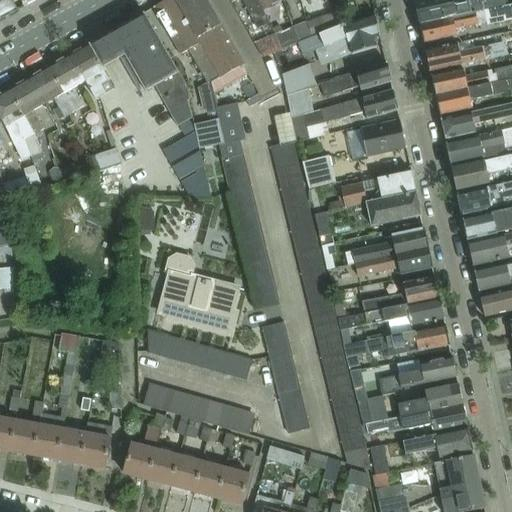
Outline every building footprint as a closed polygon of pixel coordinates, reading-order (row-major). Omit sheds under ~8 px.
[(0,0),(0,18),(16,10),(10,0),(0,0)] [(218,78),(209,62),(174,0),(167,0),(153,8),(179,56),(190,49),(209,83),(218,78)] [(204,0),(174,0),(197,40),(220,27),(206,3),(204,0)] [(255,0),(228,0),(230,4),(237,0),(240,0),(251,22),(263,15),(255,0)] [(368,0),(355,0),(354,0),(361,20),(373,17),(370,6),(368,0)] [(482,10),(504,5),(502,0),(465,0),(451,3),(450,0),(419,0),(413,2),(418,25),(482,11),(482,10)] [(484,22),(482,11),(418,25),(422,43),(455,36),(453,29),(484,22)] [(143,14),(111,32),(121,52),(124,56),(144,93),(154,87),(177,127),(191,119),(186,90),(143,14)] [(272,54),(281,50),(274,37),(263,15),(251,22),(256,31),(247,35),(253,45),(260,58),(272,54)] [(376,50),(373,39),(379,37),(374,16),(373,17),(361,20),(341,26),(326,32),(321,34),(311,38),(297,43),(302,56),(330,45),(333,53),(349,46),(353,57),(376,50)] [(321,17),(306,24),(311,38),(321,34),(326,32),(321,17)] [(306,24),(292,29),(297,43),(311,38),(306,24)] [(220,27),(197,40),(209,62),(218,78),(219,81),(243,68),(220,27)] [(296,44),(297,43),(292,29),(274,37),(281,50),(296,44)] [(124,56),(121,52),(111,32),(88,45),(102,69),(124,56)] [(429,72),(499,56),(497,48),(496,43),(484,46),(458,52),(456,43),(424,50),(429,72)] [(114,90),(103,72),(102,69),(88,45),(69,56),(66,58),(73,70),(77,68),(84,82),(95,101),(114,90)] [(73,70),(66,58),(48,68),(73,113),(83,107),(73,89),(84,82),(77,68),(73,70)] [(434,96),(506,80),(511,78),(511,65),(492,71),(493,75),(491,75),(490,71),(463,77),(461,69),(430,76),(434,96)] [(310,66),(281,74),(286,95),(316,86),(310,66)] [(390,83),(386,66),(319,86),(322,98),(359,88),(360,92),(390,83)] [(73,113),(48,68),(30,79),(26,80),(33,93),(37,91),(44,105),(53,100),(58,108),(52,111),(58,121),(73,113)] [(33,93),(26,80),(8,91),(31,133),(23,137),(29,157),(40,153),(34,135),(43,130),(33,111),(44,105),(37,91),(33,93)] [(508,91),(506,80),(434,96),(438,116),(470,109),(468,100),(495,94),(508,91)] [(314,112),(309,89),(286,96),(291,119),(314,112)] [(31,133),(8,91),(0,95),(0,119),(4,127),(13,122),(22,138),(23,137),(31,133)] [(391,91),(319,111),(323,124),(363,113),(365,120),(396,111),(391,91)] [(511,120),(511,102),(439,119),(444,140),(474,133),(472,125),(497,119),(498,124),(511,120)] [(236,117),(233,105),(215,110),(217,121),(236,117)] [(323,124),(319,111),(314,112),(291,119),(296,141),(307,139),(305,129),(323,124)] [(238,129),(236,117),(217,121),(220,133),(238,129)] [(222,144),(220,133),(217,121),(193,127),(195,134),(198,148),(199,150),(218,146),(222,144)] [(365,158),(405,149),(399,121),(359,130),(365,158)] [(511,145),(511,128),(444,144),(449,166),(482,158),(481,153),(511,145)] [(241,140),(238,129),(220,133),(222,144),(238,141),(241,140)] [(195,134),(163,152),(170,165),(198,148),(195,134)] [(238,141),(222,144),(218,146),(221,160),(242,155),(238,141)] [(293,154),(291,144),(272,149),(272,148),(270,148),(272,159),(293,154)] [(120,164),(115,150),(96,156),(100,169),(100,170),(120,164)] [(199,151),(171,168),(178,180),(194,170),(203,166),(199,151)] [(296,165),(293,154),(272,159),(275,170),(296,165)] [(302,160),(308,188),(336,182),(330,154),(302,160)] [(245,166),(242,155),(221,160),(224,171),(245,166)] [(100,169),(96,156),(77,162),(81,175),(100,169)] [(511,167),(511,166),(510,156),(450,170),(455,191),(488,183),(485,174),(511,167)] [(299,175),(296,165),(275,170),(277,181),(299,175)] [(77,166),(68,168),(59,171),(62,182),(80,176),(77,166)] [(196,174),(181,183),(189,198),(194,198),(210,199),(211,198),(203,166),(194,170),(196,174)] [(247,176),(245,166),(224,171),(226,181),(247,176)] [(62,182),(59,171),(58,168),(49,171),(53,184),(62,182)] [(414,193),(410,173),(376,180),(378,189),(363,192),(361,185),(340,189),(344,209),(414,193)] [(301,186),(299,175),(277,181),(280,191),(301,186)] [(250,187),(247,176),(226,181),(229,192),(250,187)] [(29,193),(25,178),(25,177),(2,184),(7,200),(29,193)] [(511,195),(511,181),(456,194),(461,216),(507,205),(506,197),(511,195)] [(304,196),(301,186),(280,191),(282,201),(304,196)] [(252,197),(250,187),(229,192),(231,202),(252,197)] [(31,193),(6,200),(8,211),(33,206),(31,193)] [(419,215),(417,204),(414,193),(365,205),(370,228),(420,218),(419,215)] [(306,207),(304,196),(282,201),(285,212),(306,207)] [(255,208),(252,197),(231,202),(234,213),(255,208)] [(132,202),(106,203),(106,214),(132,213),(132,202)] [(33,206),(8,211),(10,222),(36,217),(33,206)] [(309,217),(306,207),(285,212),(287,222),(309,217)] [(257,219),(255,208),(234,213),(236,224),(257,219)] [(511,229),(511,208),(461,220),(466,240),(511,229)] [(132,213),(106,214),(106,226),(132,225),(132,213)] [(325,213),(313,216),(318,237),(330,235),(325,213)] [(36,217),(10,222),(12,231),(12,233),(38,228),(36,217)] [(311,228),(309,217),(287,222),(290,233),(311,228)] [(260,229),(257,219),(236,224),(239,234),(260,229)] [(132,225),(106,226),(107,237),(133,236),(132,225)] [(38,228),(12,233),(14,244),(16,256),(42,254),(40,240),(38,228)] [(314,238),(311,228),(290,233),(293,243),(314,238)] [(262,240),(260,229),(239,234),(241,245),(262,240)] [(345,254),(348,266),(427,250),(423,229),(391,236),(392,244),(345,254)] [(511,233),(467,244),(472,266),(507,258),(511,257),(511,233)] [(133,236),(107,237),(107,249),(133,248),(133,236)] [(316,249),(314,238),(293,243),(295,254),(316,249)] [(265,251),(262,240),(241,245),(244,256),(265,251)] [(133,248),(107,249),(108,260),(134,259),(133,248)] [(319,259),(316,249),(295,254),(298,264),(319,259)] [(427,250),(354,265),(355,271),(356,278),(398,269),(400,276),(431,269),(427,250)] [(158,281),(151,308),(161,311),(161,315),(222,332),(224,325),(219,324),(230,284),(213,279),(212,282),(182,274),(186,261),(182,254),(169,251),(162,255),(159,267),(157,266),(156,268),(163,269),(160,282),(158,281)] [(268,261),(265,251),(244,256),(246,266),(268,261)] [(42,254),(16,256),(17,267),(43,265),(42,254)] [(134,259),(108,260),(108,271),(134,271),(134,259)] [(321,270),(319,259),(298,264),(300,275),(321,270)] [(270,272),(268,261),(246,266),(249,277),(270,272)] [(511,276),(511,261),(473,271),(478,292),(509,285),(508,277),(511,276)] [(43,265),(17,267),(18,279),(44,277),(43,265)] [(324,280),(321,270),(300,275),(303,285),(324,280)] [(134,271),(108,271),(108,283),(135,282),(134,271)] [(273,283),(270,272),(249,277),(252,288),(273,283)] [(44,277),(18,279),(19,290),(45,288),(44,277)] [(8,280),(0,280),(0,301),(9,301),(8,280)] [(326,291),(324,280),(303,285),(305,296),(326,291)] [(403,294),(365,301),(367,314),(438,300),(434,280),(401,287),(403,294)] [(135,282),(108,283),(109,294),(135,293),(135,282)] [(275,293),(273,283),(252,288),(254,298),(275,293)] [(45,288),(19,290),(21,321),(43,324),(46,302),(45,288)] [(511,288),(479,296),(483,317),(511,310),(511,288)] [(329,301),(326,291),(305,296),(308,306),(329,301)] [(135,293),(109,294),(110,310),(111,333),(137,336),(135,293)] [(278,304),(275,293),(254,298),(257,309),(278,304)] [(443,320),(438,300),(367,314),(337,321),(343,347),(351,345),(347,330),(408,318),(410,327),(443,320)] [(332,312),(329,301),(308,306),(310,317),(332,312)] [(46,302),(43,324),(58,326),(61,303),(46,302)] [(61,303),(58,326),(69,327),(72,305),(61,303)] [(72,305),(69,327),(81,329),(83,306),(72,305)] [(83,306),(81,329),(92,330),(95,308),(83,306)] [(95,308),(92,330),(111,333),(110,310),(95,308)] [(334,322),(332,312),(310,317),(313,327),(334,322)] [(337,333),(334,322),(313,327),(315,338),(337,333)] [(262,329),(264,339),(285,334),(283,323),(280,324),(280,325),(262,329)] [(445,326),(367,342),(369,354),(381,352),(382,359),(417,352),(417,353),(449,346),(445,326)] [(158,358),(164,336),(146,331),(147,355),(158,358)] [(337,334),(337,333),(315,338),(318,348),(338,343),(336,334),(337,334)] [(65,408),(77,337),(61,334),(58,353),(66,354),(58,407),(65,408)] [(288,345),(285,334),(264,339),(267,350),(288,345)] [(169,361),(175,339),(164,336),(158,358),(169,361)] [(180,364),(186,342),(175,339),(169,361),(180,364)] [(115,343),(103,341),(101,349),(114,351),(115,343)] [(191,367),(197,345),(186,342),(180,364),(191,367)] [(341,354),(338,343),(318,348),(321,359),(341,354)] [(202,370),(207,348),(197,345),(191,367),(202,370)] [(290,355),(288,345),(267,350),(269,360),(290,355)] [(213,373),(218,351),(207,348),(202,370),(213,373)] [(224,376),(229,355),(218,351),(213,373),(224,376)] [(343,364),(341,354),(321,359),(323,369),(343,364)] [(234,379),(240,358),(229,355),(224,376),(234,379)] [(293,366),(290,355),(269,360),(272,371),(293,366)] [(251,361),(240,358),(234,379),(245,382),(251,361)] [(359,358),(347,360),(349,370),(361,368),(359,358)] [(456,378),(452,358),(419,364),(421,371),(378,380),(381,396),(393,394),(393,391),(456,378)] [(346,375),(343,364),(323,369),(326,380),(346,375)] [(295,376),(293,366),(272,371),(274,381),(295,376)] [(348,385),(346,375),(326,380),(328,390),(348,385)] [(298,387),(295,376),(274,381),(277,392),(298,387)] [(153,409),(159,388),(148,385),(148,386),(148,387),(143,406),(153,409)] [(351,396),(348,385),(328,390),(331,401),(351,396)] [(396,405),(398,417),(399,419),(462,406),(458,385),(425,392),(426,399),(396,405)] [(300,397),(298,387),(277,392),(279,402),(300,397)] [(120,388),(109,388),(110,411),(121,410),(120,388)] [(164,411),(170,391),(159,388),(153,409),(164,411)] [(174,414),(180,394),(170,391),(164,411),(174,414)] [(185,417),(190,397),(180,394),(174,414),(185,417)] [(354,406),(353,404),(351,396),(331,401),(333,411),(354,406)] [(11,397),(9,410),(17,412),(19,399),(11,397)] [(195,420),(201,400),(190,397),(185,417),(190,419),(195,420)] [(303,408),(300,397),(279,402),(282,413),(303,408)] [(82,411),(90,413),(92,400),(84,398),(82,411)] [(205,423),(211,403),(201,400),(195,420),(200,422),(205,423)] [(43,403),(35,402),(33,414),(41,415),(43,403)] [(216,426),(221,406),(211,403),(205,423),(216,426)] [(367,421),(392,416),(390,404),(365,409),(367,421)] [(226,429),(229,417),(232,408),(221,406),(216,426),(226,429)] [(356,417),(354,406),(333,411),(336,422),(356,417)] [(466,425),(462,406),(399,419),(367,425),(369,435),(388,431),(389,434),(430,426),(432,432),(466,425)] [(236,432),(241,417),(242,411),(232,408),(229,417),(226,429),(236,432)] [(305,418),(303,408),(282,413),(284,423),(305,418)] [(247,435),(252,417),(252,416),(253,416),(253,414),(242,411),(241,417),(236,432),(247,435)] [(161,429),(164,417),(164,416),(156,414),(153,427),(161,429)] [(57,461),(62,430),(64,421),(41,416),(39,426),(34,457),(57,461)] [(359,427),(356,417),(336,422),(338,432),(359,427)] [(308,429),(305,418),(284,423),(287,434),(308,429)] [(0,450),(10,452),(15,422),(0,419),(0,450)] [(195,439),(200,422),(195,420),(190,419),(185,436),(195,439)] [(80,465),(86,435),(88,425),(64,421),(62,430),(57,461),(80,465)] [(176,434),(184,436),(187,423),(179,421),(176,434)] [(34,457),(39,426),(15,422),(10,452),(34,457)] [(104,469),(109,439),(111,429),(88,425),(86,435),(80,465),(104,469)] [(207,443),(210,430),(202,427),(199,441),(207,443)] [(361,438),(359,427),(338,432),(341,443),(361,438)] [(467,429),(402,443),(405,455),(437,448),(439,458),(472,451),(467,429)] [(230,449),(234,436),(226,434),(222,447),(230,449)] [(364,448),(361,438),(341,443),(343,453),(364,448)] [(147,480),(155,451),(131,444),(123,474),(147,480)] [(270,447),(267,459),(299,467),(302,455),(270,447)] [(387,471),(385,459),(382,447),(369,450),(374,474),(387,471)] [(369,471),(364,448),(343,453),(346,464),(369,471)] [(171,487),(178,457),(155,451),(147,480),(171,487)] [(247,451),(243,464),(251,466),(254,453),(247,451)] [(326,471),(329,459),(310,453),(306,465),(326,471)] [(433,464),(437,484),(438,490),(478,482),(473,456),(433,464)] [(193,493),(201,463),(178,457),(171,487),(193,493)] [(334,483),(340,462),(329,459),(326,471),(323,480),(334,483)] [(217,499),(225,469),(201,463),(193,493),(217,499)] [(249,475),(225,469),(217,499),(240,505),(249,475)] [(349,470),(345,483),(369,490),(366,475),(349,470)] [(425,475),(410,478),(412,492),(428,489),(425,475)] [(466,511),(484,509),(479,488),(478,482),(438,490),(442,511),(466,511)] [(401,498),(398,485),(374,491),(377,503),(401,498)] [(287,511),(289,506),(292,494),(285,492),(281,504),(256,497),(251,511),(287,511)] [(313,511),(316,500),(308,498),(305,510),(289,506),(287,511),(313,511)] [(395,511),(404,510),(401,498),(377,503),(378,511),(395,511)]
